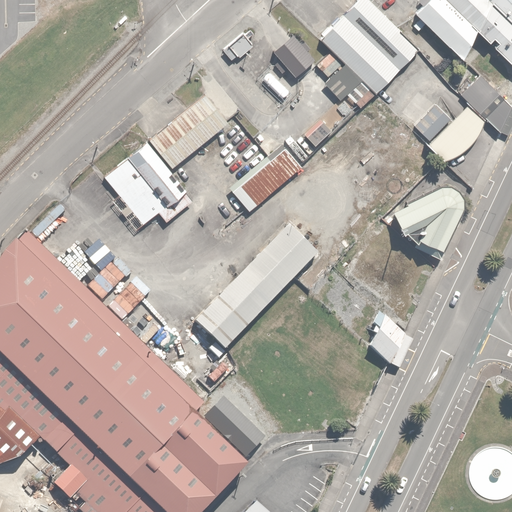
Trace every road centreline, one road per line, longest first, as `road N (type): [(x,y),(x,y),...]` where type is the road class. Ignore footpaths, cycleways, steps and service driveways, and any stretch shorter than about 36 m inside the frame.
road 1 (unclassified): [(200,33),(0,219)]
road 2 (primary): [(477,327),(387,511)]
road 3 (unclassified): [(222,511),(292,456),(345,450),(380,460)]
road 4 (primary): [(380,460),(449,313)]
road 5 (primary): [(449,313),(511,180)]
